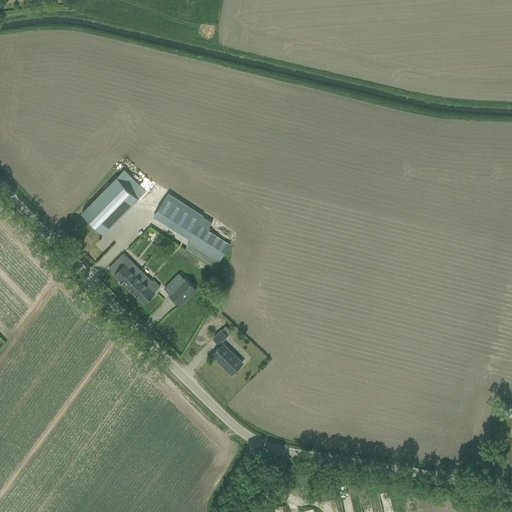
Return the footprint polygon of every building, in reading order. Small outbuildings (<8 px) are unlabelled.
[(145,191),(124,170),(82,213),(103,233),(145,191)] [(162,202),(153,216),(221,259),(230,245),(198,224),(203,215),(168,193),(162,202)] [(115,262),(108,269),(144,304),(150,297),(152,298),(155,295),(155,293),(159,288),(161,286),(153,279),(152,281),(123,254),(115,262)] [(197,289),(185,278),(168,295),(180,306),(197,289)] [(222,330),(214,339),(219,344),(228,336),(222,330)] [(223,344),(212,355),(232,374),(243,363),(223,344)]
